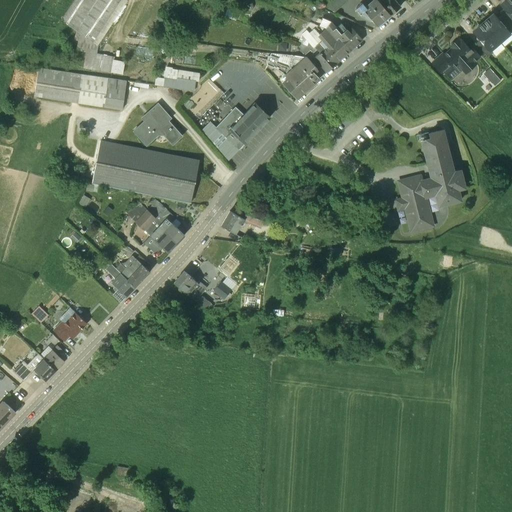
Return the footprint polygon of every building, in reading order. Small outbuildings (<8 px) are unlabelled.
[(73,0),(61,20),(76,31),(81,33),(98,45),(125,4),(120,0),(73,0)] [(348,0),(330,0),(321,8),(333,13),(348,0)] [(390,16),(376,0),(366,0),(356,10),(362,17),(371,21),(372,20),(378,27),(390,16)] [(393,0),(376,0),(390,16),(396,11),(396,12),(399,9),(400,8),(393,0)] [(511,0),(506,0),(505,1),(506,2),(501,6),(504,10),(511,18),(511,0)] [(332,13),(321,8),(317,16),(328,21),(332,14),(332,13)] [(511,26),(511,18),(504,10),(500,14),(502,17),(503,17),(511,27),(511,26)] [(498,21),(494,16),(489,20),(484,24),(499,42),(504,48),(511,40),(511,33),(510,36),(509,34),(498,21)] [(503,17),(502,17),(498,21),(509,34),(510,36),(511,33),(511,27),(503,17)] [(330,24),(322,20),(319,26),(326,29),(330,24)] [(362,41),(351,28),(347,31),(341,24),(336,29),(331,23),(330,24),(326,29),(326,30),(336,41),(339,38),(350,51),(362,41)] [(499,42),(484,24),(479,28),(479,29),(475,33),(481,40),(490,51),(490,50),(499,42)] [(336,41),(326,30),(320,35),(314,29),(309,34),(307,30),(301,35),(314,49),(319,44),(337,63),(350,51),(339,38),(336,41)] [(98,45),(81,33),(79,40),(77,49),(86,51),(96,53),(98,45)] [(184,35),(179,34),(178,41),(188,43),(189,38),(184,37),(184,35)] [(461,41),(460,42),(459,40),(451,47),(453,49),(444,56),(444,57),(452,66),(454,68),(458,65),(466,74),(476,65),(474,63),(480,58),(473,50),(471,51),(461,41)] [(490,51),(481,40),(476,45),(488,58),(493,53),(490,50),(490,51)] [(311,48),(299,44),(297,49),(302,53),(304,55),(310,50),(309,50),(311,48)] [(337,63),(319,44),(314,49),(313,49),(311,48),(309,50),(310,50),(313,54),(317,50),(321,53),(314,59),(321,66),(327,72),(337,63)] [(96,53),(86,51),(83,68),(111,73),(115,57),(96,53)] [(302,62),(294,60),(295,56),(271,54),(270,56),(278,58),(276,63),(291,69),(292,70),(295,73),(301,67),(299,65),(302,62)] [(444,56),(443,54),(433,63),(443,74),(452,66),(444,57),(444,56)] [(127,73),(129,60),(117,58),(115,71),(127,73)] [(317,70),(307,58),(302,62),(299,65),(301,67),(295,73),(309,88),(319,79),(314,73),(317,70)] [(291,69),(276,63),(274,68),(284,74),(285,75),(292,70),(291,69)] [(126,80),(38,67),(34,96),(122,109),(126,80)] [(199,73),(165,68),(162,86),(193,91),(195,79),(198,79),(199,73)] [(295,73),(292,70),(285,75),(288,79),(287,80),(288,80),(284,84),(298,99),(309,88),(295,73)] [(167,113),(158,104),(148,112),(157,122),(164,116),(167,113)] [(269,118),(255,104),(244,115),(231,129),(245,143),(269,118)] [(239,150),(245,143),(231,129),(244,115),(236,107),(216,127),(239,150)] [(182,136),(164,116),(157,122),(148,112),(142,118),(145,121),(133,131),(146,145),(161,131),(172,144),(182,136)] [(422,142),(424,149),(446,143),(443,132),(430,135),(431,140),(422,142)] [(100,140),(92,184),(190,203),(199,160),(100,140)] [(420,176),(398,181),(403,198),(396,200),(398,210),(405,208),(411,231),(433,226),(426,197),(435,195),(438,206),(461,201),(458,190),(464,188),(460,171),(454,173),(446,143),(424,149),(431,178),(421,181),(420,176)] [(87,184),(86,191),(99,193),(100,186),(87,184)] [(78,203),(84,207),(88,199),(83,196),(78,203)] [(158,227),(175,244),(184,236),(172,224),(177,218),(157,200),(152,205),(152,204),(147,209),(139,201),(134,206),(158,227)] [(167,253),(175,244),(158,227),(134,206),(127,214),(150,235),(149,236),(167,253)] [(243,219),(228,211),(220,227),(235,235),(242,221),(258,229),(261,223),(262,221),(253,218),(246,215),(243,219)] [(392,212),(380,215),(383,228),(395,225),(392,212)] [(128,258),(132,252),(124,246),(120,252),(128,258)] [(329,255),(340,257),(342,249),(330,247),(329,255)] [(119,273),(135,288),(149,272),(141,264),(134,258),(132,256),(123,266),(121,263),(116,268),(111,263),(110,264),(119,273)] [(125,298),(135,288),(119,273),(110,264),(106,269),(100,275),(103,278),(108,273),(114,279),(110,283),(117,290),(112,295),(120,303),(125,297),(125,298)] [(197,283),(190,278),(191,277),(183,271),(172,284),(205,310),(210,304),(200,295),(207,288),(198,282),(197,283)] [(223,300),(231,291),(220,281),(212,291),(223,300)] [(40,323),(48,315),(39,306),(31,313),(40,323)] [(72,339),(86,324),(74,312),(63,324),(61,322),(52,331),(64,341),(69,336),(72,339)] [(24,324),(17,318),(10,325),(17,331),(24,324)] [(43,359),(55,371),(64,362),(64,361),(68,357),(61,351),(62,350),(57,345),(52,350),(52,349),(43,359)] [(55,371),(43,359),(37,354),(28,364),(24,360),(22,363),(32,372),(35,369),(46,380),(55,371)] [(23,382),(32,372),(22,363),(13,372),(23,382)] [(0,428),(15,413),(2,401),(0,403),(0,428)] [(36,498),(38,491),(28,488),(25,496),(30,498),(31,496),(36,498)]
